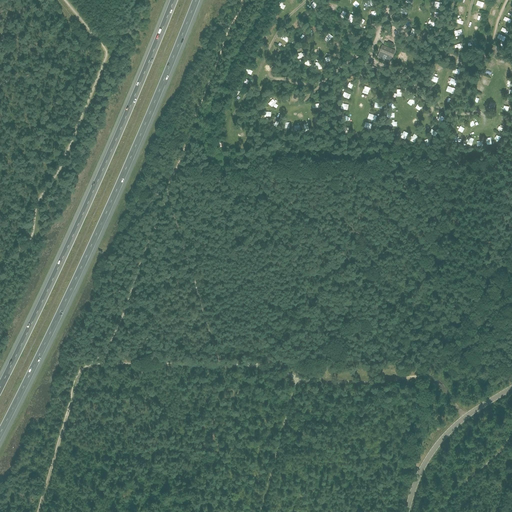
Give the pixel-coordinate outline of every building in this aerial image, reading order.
[(477,12),(485,15),(488,9),(480,6),(477,12)] [(377,57),(390,62),(395,50),(382,45),(377,57)] [(480,91),(478,96),(485,99),(487,94),(480,91)] [(277,102),(281,97),(277,93),(272,99),(277,102)] [(348,98),(346,98),(345,104),(353,105),(353,99),(352,99),(352,96),(348,95),(348,98)] [(399,105),(402,101),(396,95),(392,100),(399,105)]
